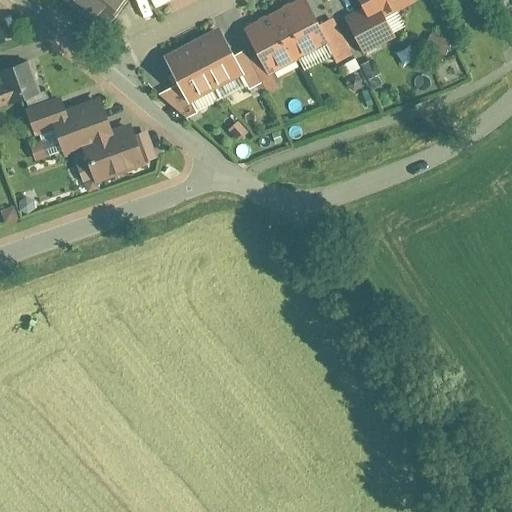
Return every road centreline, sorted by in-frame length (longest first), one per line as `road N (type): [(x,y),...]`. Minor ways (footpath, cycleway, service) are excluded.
road 1 (residential): [(284,203),(500,511)]
road 2 (residential): [(511,104),(411,171),(343,196),(284,203)]
road 3 (residential): [(222,176),(0,258)]
road 4 (residential): [(105,71),(222,176)]
road 5 (residential): [(105,71),(223,0)]
